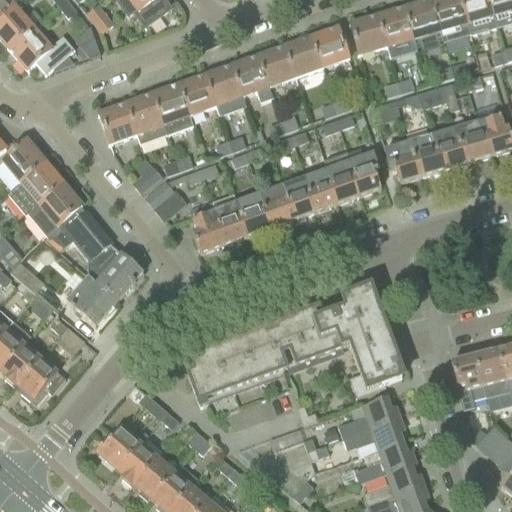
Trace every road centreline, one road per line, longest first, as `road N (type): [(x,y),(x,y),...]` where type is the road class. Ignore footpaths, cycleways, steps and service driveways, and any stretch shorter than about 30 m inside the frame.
road 1 (residential): [(203,306),(33,107)]
road 2 (residential): [(20,482),(125,358),(203,306)]
road 3 (residential): [(33,107),(235,33)]
road 4 (residential): [(203,306),(388,246)]
road 5 (residential): [(420,346),(449,467),(472,511)]
road 6 (residential): [(388,246),(511,208)]
